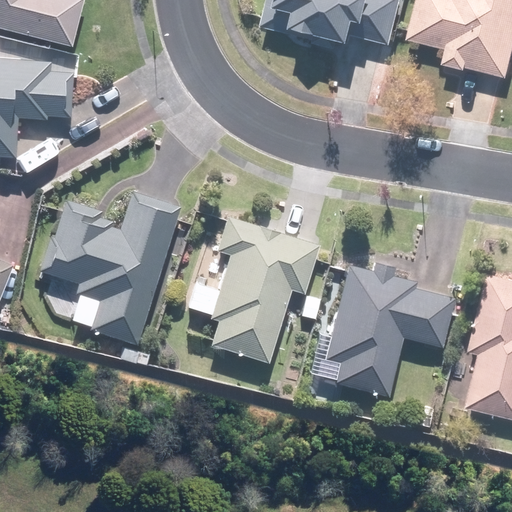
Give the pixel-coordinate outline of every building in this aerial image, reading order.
[(0,0),(0,26),(71,46),(83,0),(0,0)] [(352,39),(355,28),(367,31),(366,37),(390,43),(400,0),(268,0),(261,28),(337,47),(340,36),(352,39)] [(511,0),(417,0),(408,37),(448,47),(444,63),(466,68),(466,66),(505,75),(511,46),(511,0)] [(14,58),(14,51),(0,49),(0,155),(15,156),(17,115),(70,118),(73,61),(14,58)] [(111,210),(63,194),(60,205),(64,207),(56,232),(51,231),(40,268),(77,280),(74,291),(78,292),(70,318),(92,325),(91,329),(136,343),(180,203),(133,188),(120,226),(113,224),(115,219),(109,217),(111,210)] [(319,244),(226,215),(216,249),(204,245),(185,305),(216,314),(207,342),(269,361),(291,290),(304,294),(319,244)] [(0,296),(14,265),(0,258),(0,296)] [(370,266),(350,261),(326,356),(340,360),(335,380),(386,393),(400,338),(442,348),(454,298),(417,289),(420,279),(393,272),(395,266),(371,260),(370,266)] [(511,276),(485,270),(453,402),(511,416),(511,276)]
